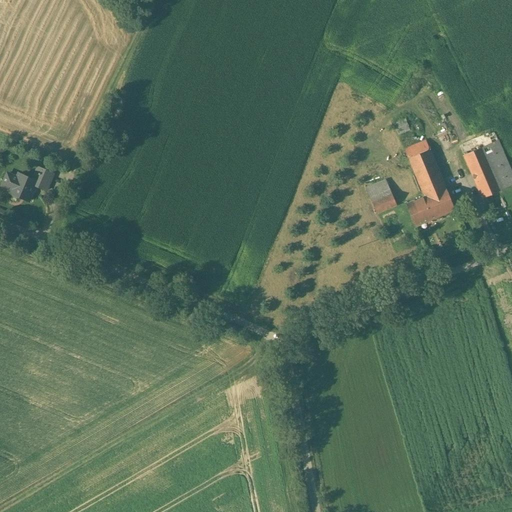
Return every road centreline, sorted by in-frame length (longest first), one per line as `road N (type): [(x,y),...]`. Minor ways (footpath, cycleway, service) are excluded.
road 1 (unclassified): [(0,221),(289,341)]
road 2 (unclassified): [(511,248),(289,341)]
road 3 (unclassified): [(289,341),(319,511)]
